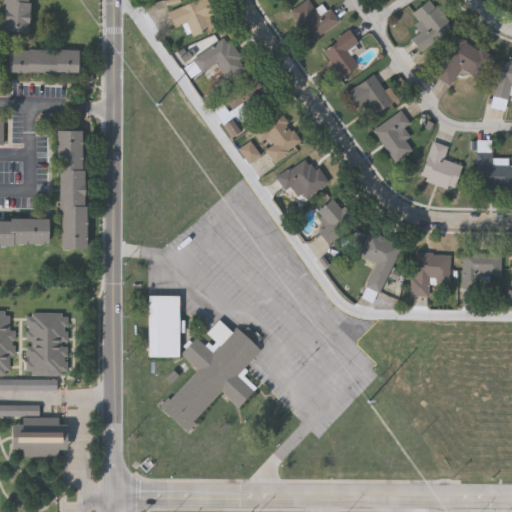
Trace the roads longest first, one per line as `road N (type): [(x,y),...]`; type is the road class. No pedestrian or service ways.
road 1 (tertiary): [(115,0),(110,511)]
road 2 (tertiary): [(112,498),(511,499)]
road 3 (residential): [(253,0),(394,199),(447,224),(511,224)]
